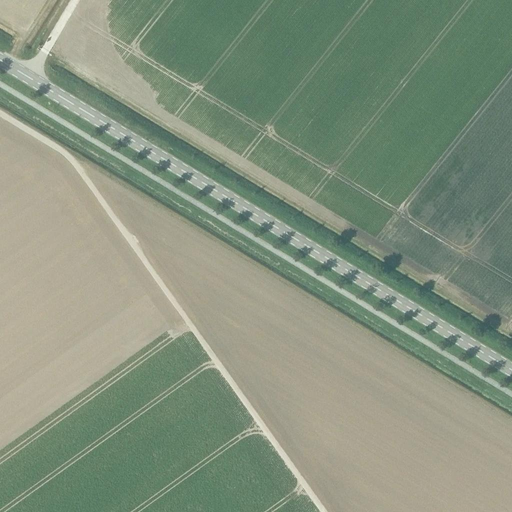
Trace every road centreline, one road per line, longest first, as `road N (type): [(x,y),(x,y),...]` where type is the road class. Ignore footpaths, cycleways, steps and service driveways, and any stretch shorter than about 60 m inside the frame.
road 1 (secondary): [(0,60),(511,371)]
road 2 (track): [(0,116),(68,157),(322,511)]
